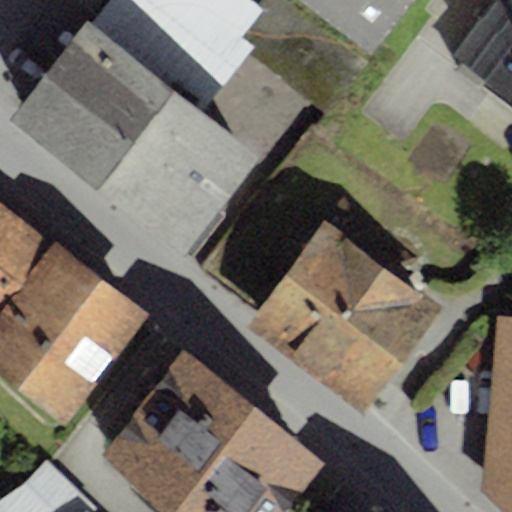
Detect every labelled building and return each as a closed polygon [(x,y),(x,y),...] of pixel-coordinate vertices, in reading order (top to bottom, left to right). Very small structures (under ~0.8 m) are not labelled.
[(85,17),(9,119),(191,255),(266,156),(203,109),(246,51),(326,110),(362,62),(277,0),(263,0),(260,4),(255,0),(106,0),(91,21),(85,17)] [(303,0),(373,55),(415,0),(303,0)] [(511,0),(490,0),(450,55),(511,101),(511,0)] [(0,311),(53,243),(0,203),(0,311)] [(322,219),(245,324),(363,410),(440,304),(322,219)] [(147,315),(53,243),(0,311),(0,375),(63,424),(147,315)] [(511,511),(511,318),(494,317),(481,490),(501,511),(511,511)] [(285,511),(323,463),(180,348),(101,454),(161,511),(285,511)] [(93,511),(95,510),(46,461),(26,484),(0,500),(0,511),(93,511)]
